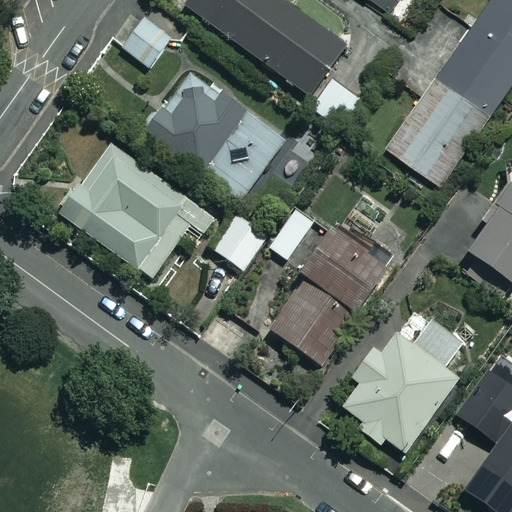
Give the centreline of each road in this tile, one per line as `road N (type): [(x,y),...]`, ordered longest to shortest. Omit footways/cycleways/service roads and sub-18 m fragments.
road 1 (residential): [(361,511),(0,251)]
road 2 (residential): [(84,0),(0,118)]
